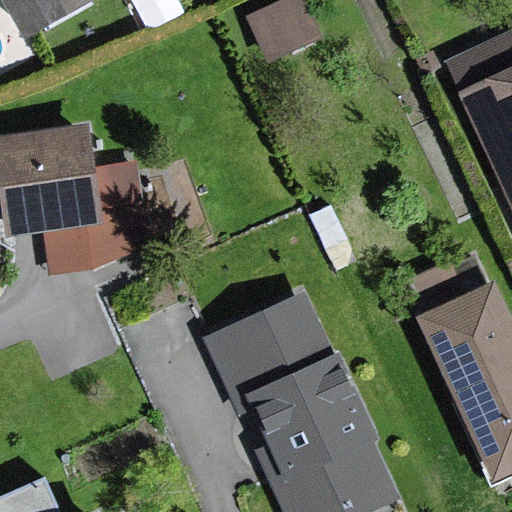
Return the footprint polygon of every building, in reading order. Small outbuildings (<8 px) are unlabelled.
[(0,0),(0,9),(15,40),(107,0),(0,0)] [(267,52),(323,28),(311,0),(258,0),(247,5),(267,52)] [(511,38),(453,62),(461,95),(456,96),(511,215),(511,38)] [(86,128),(0,140),(0,216),(3,239),(96,221),(86,128)] [(511,346),(490,296),(410,329),(496,492),(511,484),(511,346)] [(300,302),(205,342),(281,511),(384,511),(394,507),(300,302)]
